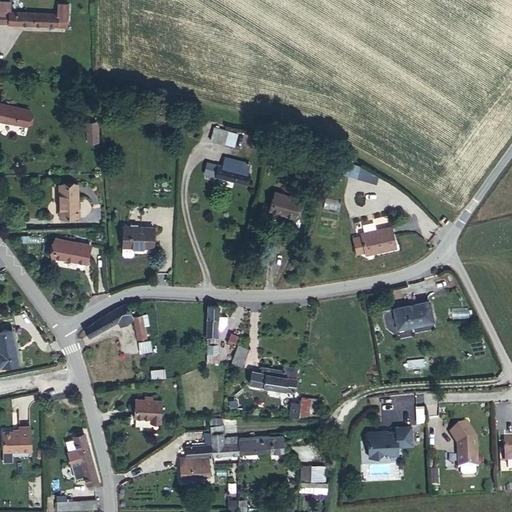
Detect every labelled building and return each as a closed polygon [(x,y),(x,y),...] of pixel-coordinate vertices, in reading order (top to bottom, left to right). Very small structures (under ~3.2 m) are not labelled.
[(12,22),(12,12),(1,11),(0,22),(12,22)] [(66,26),(66,16),(57,15),(56,25),(66,26)] [(0,34),(65,38),(66,26),(56,25),(12,22),(0,22),(0,34)] [(0,131),(27,138),(31,120),(0,113),(0,131)] [(183,133),(183,119),(167,119),(167,129),(175,129),(175,133),(183,133)] [(102,143),(101,130),(91,131),(91,144),(102,143)] [(223,150),(227,136),(213,133),(209,146),(223,150)] [(102,151),(102,143),(91,144),(92,151),(102,151)] [(244,194),(250,172),(228,166),(226,175),(222,174),(217,172),(217,174),(208,171),(204,182),(213,184),(214,186),(244,194)] [(358,189),(360,176),(336,170),(333,183),(358,189)] [(80,228),(80,195),(61,195),(63,229),(80,228)] [(294,231),(298,211),(273,205),(269,224),(294,231)] [(160,253),(162,233),(131,230),(128,258),(130,260),(137,261),(140,258),(140,251),(160,253)] [(394,251),(389,234),(357,244),(358,245),(362,260),(362,261),(394,251)] [(362,260),(358,245),(350,247),(354,262),(362,260)] [(89,275),(93,254),(57,248),(54,269),(89,275)] [(401,313),(400,301),(372,306),(373,316),(401,313)] [(133,325),(127,314),(126,311),(99,327),(88,336),(93,344),(116,329),(121,326),(124,331),(133,325)] [(220,324),(220,313),(206,311),(206,344),(220,344),(220,338),(220,324)] [(434,331),(432,311),(394,317),(397,336),(434,331)] [(147,344),(142,320),(135,321),(139,345),(147,344)] [(229,332),(229,324),(220,324),(220,338),(227,338),(227,335),(229,332)] [(0,377),(18,373),(10,339),(0,341),(0,377)] [(235,356),(239,345),(231,342),(227,353),(235,356)] [(220,353),(220,344),(206,344),(206,352),(220,353)] [(243,372),(251,352),(239,348),(233,368),(243,372)] [(150,377),(165,376),(165,367),(150,368),(150,377)] [(296,398),(300,374),(285,370),(283,375),(264,372),(262,377),(253,375),(249,389),(296,398)] [(179,398),(177,386),(170,387),(172,399),(179,398)] [(161,429),(161,407),(153,407),(144,406),(133,406),(133,423),(150,424),(150,429),(161,429)] [(321,421),(321,406),(302,406),(302,410),(294,410),(294,421),(321,421)] [(480,468),(480,439),(469,422),(451,432),(461,447),(460,468),(480,468)] [(150,429),(150,424),(133,423),(133,433),(150,434),(150,429)] [(242,462),(242,444),(242,442),(232,442),(232,445),(225,445),(224,439),(227,439),(227,431),(225,431),(225,423),(213,423),(212,436),(215,452),(217,463),(242,462)] [(414,447),(413,427),(397,427),(397,432),(381,433),(381,432),(369,432),(370,458),(379,457),(383,453),(389,453),(391,455),(399,455),(399,447),(414,447)] [(30,458),(30,437),(17,437),(17,439),(2,439),(2,458),(30,458)] [(287,459),(286,439),(242,444),(242,462),(287,459)] [(91,455),(87,440),(75,443),(78,455),(78,458),(91,455)] [(212,486),(211,464),(217,463),(215,452),(190,453),(190,464),(190,470),(182,470),(182,486),(212,486)] [(81,471),(78,458),(78,455),(68,458),(71,473),(81,471)] [(99,489),(91,455),(78,458),(81,471),(86,492),(99,489)] [(326,487),(327,471),(303,469),(302,490),(328,491),(328,487),(326,487)]
